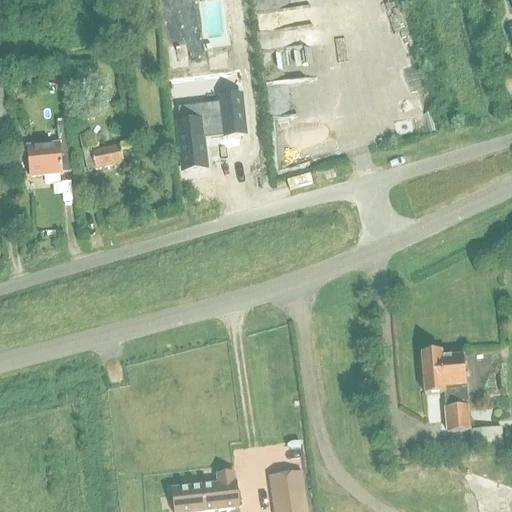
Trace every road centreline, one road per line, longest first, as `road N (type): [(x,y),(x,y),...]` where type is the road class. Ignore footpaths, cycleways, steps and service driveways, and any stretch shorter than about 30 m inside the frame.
road 1 (unclassified): [(0,363),(293,282),(511,187)]
road 2 (unclassified): [(511,141),(0,289)]
